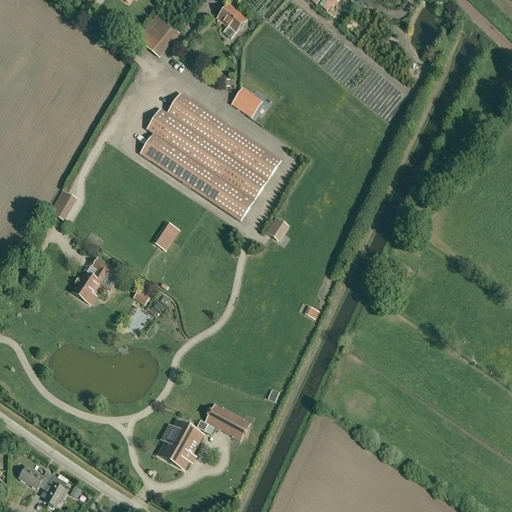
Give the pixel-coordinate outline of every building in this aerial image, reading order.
[(221,26),(222,24),(229,29),(227,32),(233,38),(247,22),(229,7),(218,20),(219,21),(218,23),(221,26)] [(178,35),(163,22),(156,16),(136,40),(159,58),(178,35)] [(430,62),(431,63),(434,58),(433,57),(429,54),(426,60),(430,62)] [(141,156),(184,184),(241,223),(281,163),(181,96),(168,115),(161,111),(147,131),(154,136),(141,156)] [(63,193),(50,214),(61,221),(74,199),(63,193)] [(279,243),(289,228),(276,219),(266,234),(279,243)] [(178,231),(169,226),(156,246),(164,251),(178,231)] [(78,286),(73,294),(91,306),(97,297),(94,295),(99,286),(111,294),(118,283),(114,280),(118,274),(98,261),(95,266),(92,264),(81,282),(82,282),(79,287),(78,286)] [(408,274),(401,269),(386,292),(393,297),(408,274)] [(145,306),(152,296),(142,289),(135,299),(145,306)] [(307,316),(316,321),(320,313),(311,309),(307,316)] [(278,395),(273,393),(270,401),(274,403),(278,395)] [(206,424),(240,442),(249,426),(215,407),(206,424)] [(158,457),(184,471),(189,462),(188,461),(190,457),(191,458),(203,437),(193,432),(191,435),(184,431),(186,428),(177,423),(173,430),(179,434),(172,446),(166,443),(158,457)] [(44,491),(52,476),(47,472),(43,479),(26,469),(19,480),(37,490),(39,488),(44,491)] [(60,476),(58,480),(52,476),(44,491),(40,497),(45,500),(44,503),(49,506),(47,508),(53,511),(54,509),(56,509),(66,491),(64,490),(69,483),(60,476)] [(72,493),(70,496),(75,499),(78,500),(82,493),(82,492),(75,488),(72,493)]
